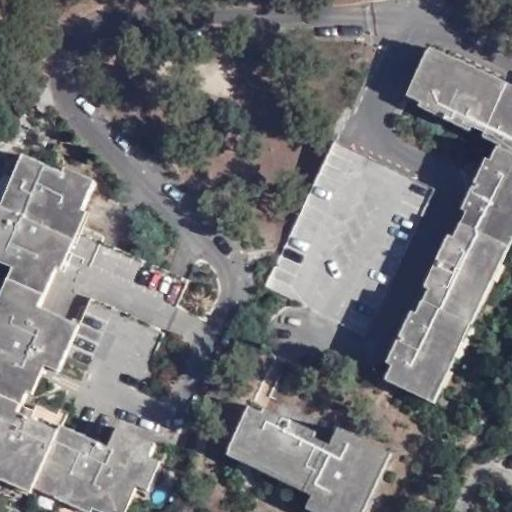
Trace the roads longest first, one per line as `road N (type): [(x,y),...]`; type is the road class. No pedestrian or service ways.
road 1 (residential): [(413,21),(130,18),(94,30),(74,54),(69,81),(78,106),(217,237),(231,267),(229,300),(188,389)]
road 2 (residential): [(413,21),(375,114),(378,132),(450,173)]
